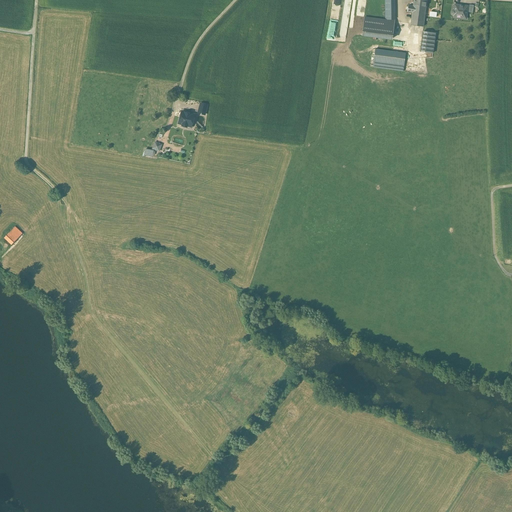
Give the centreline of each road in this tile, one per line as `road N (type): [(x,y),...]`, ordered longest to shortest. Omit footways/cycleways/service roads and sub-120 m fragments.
road 1 (track): [(235,511),(213,487),(223,469),(91,307),(54,186)]
road 2 (unclassified): [(35,0),(27,162),(54,186)]
